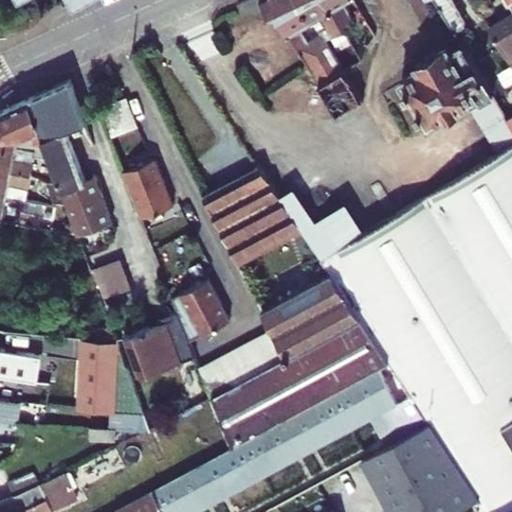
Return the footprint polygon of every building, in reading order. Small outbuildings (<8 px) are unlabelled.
[(264,0),(245,0),(238,3),(243,15),(266,4),(264,0)] [(313,17),(302,0),(265,0),(272,14),(277,11),(298,48),(322,33),(313,17)] [(345,30),(327,0),(302,0),(313,17),(322,33),(327,41),(345,30)] [(327,0),(345,30),(357,24),(343,0),(327,0)] [(436,0),(455,29),(463,24),(466,19),(454,0),(436,0)] [(511,0),(509,0),(511,5),(511,14),(491,27),(504,51),(511,46),(511,0)] [(364,99),(345,69),(327,41),(322,33),(298,48),(338,115),(364,99)] [(494,94),(464,44),(452,50),(449,46),(419,63),(422,69),(403,79),(430,125),(477,98),(484,100),(494,94)] [(86,179),(67,130),(74,127),(77,133),(89,129),(71,79),(31,99),(47,145),(52,159),(60,183),(68,204),(69,208),(79,234),(113,222),(96,176),(86,179)] [(511,124),(508,117),(494,94),(484,100),(471,107),(497,152),(511,143),(511,124)] [(133,111),(127,96),(117,100),(113,101),(100,106),(106,121),(133,111)] [(47,145),(31,99),(0,112),(0,143),(9,145),(17,147),(19,139),(30,134),(34,143),(43,146),(47,145)] [(106,121),(112,136),(138,126),(133,111),(106,121)] [(35,151),(17,147),(9,145),(0,143),(0,168),(31,175),(34,156),(35,151)] [(511,511),(511,143),(497,152),(366,230),(322,256),(361,315),(287,355),(274,362),(262,369),(250,376),(238,382),(226,388),(212,396),(232,447),(389,361),(429,423),(479,499),(473,501),(479,511),(511,511)] [(125,170),(143,216),(175,204),(156,157),(125,170)] [(281,195),(260,164),(204,194),(204,195),(263,309),(273,328),(287,355),(361,315),(322,256),(281,195)] [(31,175),(0,168),(0,194),(26,199),(31,175)] [(68,204),(60,183),(50,183),(57,203),(68,204)] [(317,221),(294,186),(281,195),(322,256),(366,230),(347,201),(317,221)] [(26,199),(0,194),(0,219),(39,226),(44,203),(26,199)] [(127,273),(121,257),(95,267),(100,283),(127,273)] [(132,288),(127,273),(100,283),(106,298),(132,288)] [(215,291),(209,278),(172,297),(177,310),(178,311),(188,305),(215,291)] [(223,305),(215,291),(188,305),(195,319),(223,305)] [(195,319),(188,305),(178,311),(189,340),(203,333),(195,319)] [(230,318),(223,305),(195,319),(203,333),(230,318)] [(189,340),(178,311),(171,313),(172,318),(124,336),(139,376),(195,356),(190,342),(189,340)] [(118,340),(113,327),(99,326),(98,339),(118,340)] [(273,328),(259,335),(274,362),(287,355),(273,328)] [(259,335),(247,342),(262,369),(274,362),(259,335)] [(145,413),(118,340),(98,339),(84,338),(80,408),(145,413)] [(262,369),(247,342),(235,348),(250,376),(262,369)] [(0,356),(1,349),(0,348),(0,375),(38,381),(41,366),(4,360),(0,362),(0,356)] [(250,376),(235,348),(223,355),(238,382),(250,376)] [(42,356),(1,349),(0,356),(0,362),(4,360),(41,366),(42,356)] [(238,382),(223,355),(212,361),(226,388),(238,382)] [(50,383),(54,358),(42,356),(41,366),(38,381),(50,383)] [(111,511),(263,511),(362,459),(429,423),(389,361),(232,447),(111,511)] [(226,388),(212,361),(200,368),(212,396),(226,388)] [(0,410),(16,413),(18,400),(0,398),(0,410)] [(429,423),(362,459),(389,509),(390,511),(453,511),(473,501),(479,499),(429,423)] [(117,428),(91,427),(90,439),(116,441),(117,428)] [(40,483),(34,470),(9,481),(15,494),(16,494),(40,483)] [(78,497),(66,471),(40,483),(16,494),(15,494),(0,499),(0,511),(48,511),(53,510),(53,509),(78,497)]
